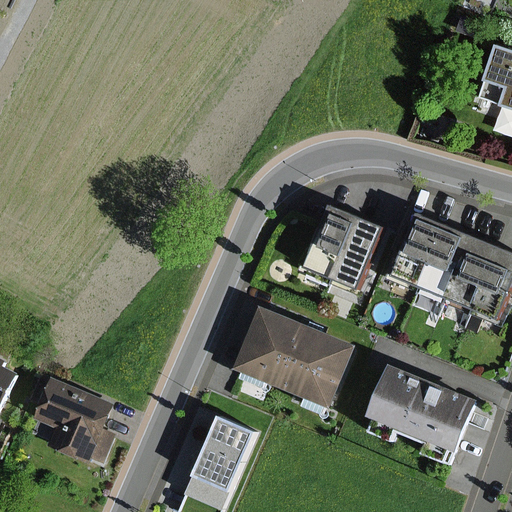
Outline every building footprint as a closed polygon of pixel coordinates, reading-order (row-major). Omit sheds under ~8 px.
[(511,50),(509,49),(499,81),(511,85),(511,50)] [(320,263),(348,275),(371,215),(343,205),(320,263)] [(371,215),(348,275),(375,286),(399,226),(371,215)] [(406,273),(434,285),(457,225),(429,215),(406,273)] [(457,225),(434,285),(461,296),(463,291),(484,237),(457,225)] [(463,291),(490,302),(511,246),(511,241),(486,232),(484,237),(463,291)] [(511,246),(490,302),(511,310),(511,246)] [(280,307),(257,367),(345,402),(369,342),(280,307)] [(0,414),(8,419),(33,378),(0,358),(0,414)] [(405,366),(387,416),(479,451),(497,401),(405,366)] [(63,451),(99,464),(121,405),(59,383),(45,421),(71,430),(63,451)] [(189,511),(233,511),(271,430),(221,408),(176,506),(189,511)]
